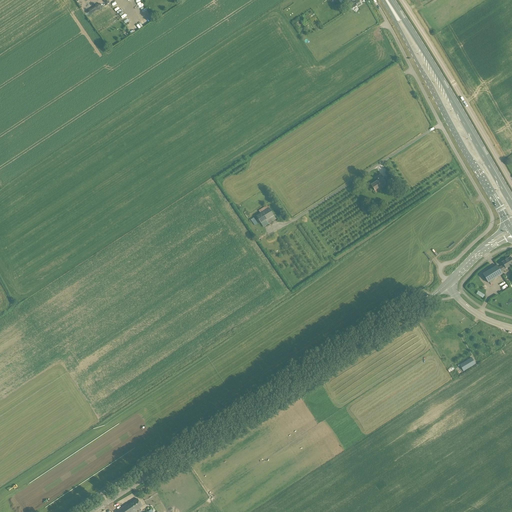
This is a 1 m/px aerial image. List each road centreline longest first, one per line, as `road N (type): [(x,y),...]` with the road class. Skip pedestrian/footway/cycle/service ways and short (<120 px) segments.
road 1 (tertiary): [(92,511),(447,285)]
road 2 (unclassified): [(373,0),(492,217),(489,229),(441,266),(447,285)]
road 3 (primary): [(382,0),(509,227)]
road 4 (primary): [(511,201),(389,0)]
road 5 (unclassified): [(511,183),(401,0)]
